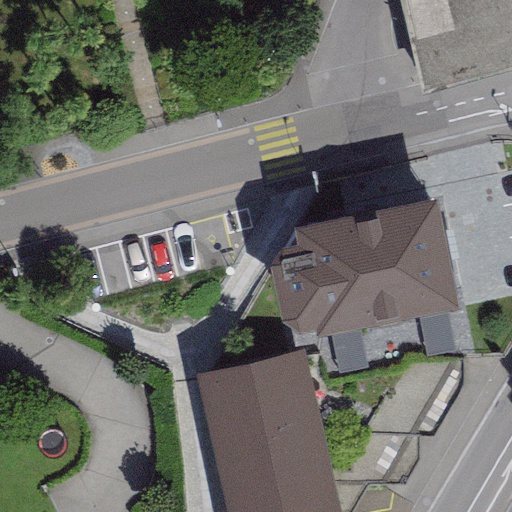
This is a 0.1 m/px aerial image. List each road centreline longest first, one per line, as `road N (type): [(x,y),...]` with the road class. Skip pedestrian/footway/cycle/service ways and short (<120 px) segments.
road 1 (secondary): [(338,133),(0,226)]
road 2 (secondary): [(338,133),(511,91)]
road 3 (secondary): [(338,133),(369,0)]
